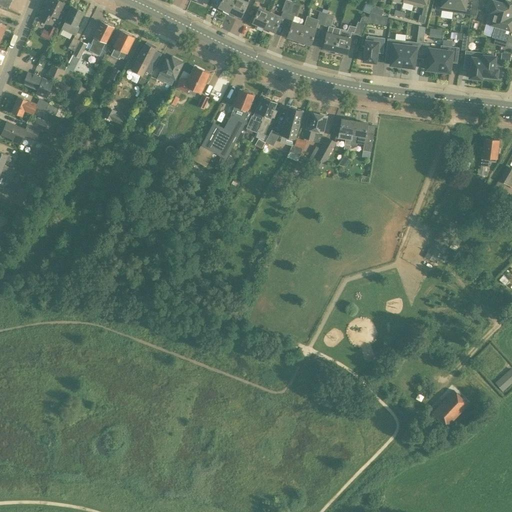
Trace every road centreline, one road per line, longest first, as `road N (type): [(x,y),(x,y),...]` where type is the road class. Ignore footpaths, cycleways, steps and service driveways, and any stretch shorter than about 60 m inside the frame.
road 1 (secondary): [(511,108),(323,82),(130,0)]
road 2 (track): [(397,427),(496,327)]
